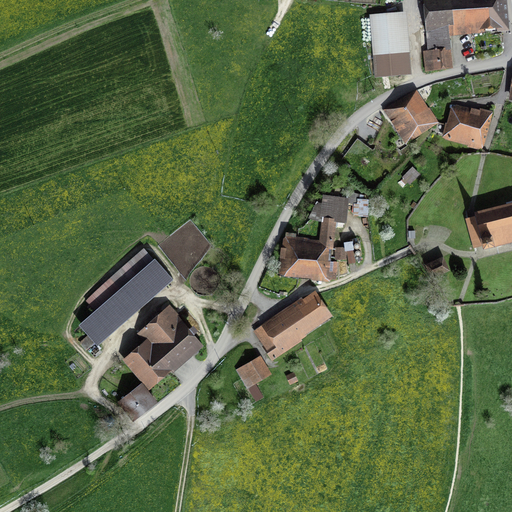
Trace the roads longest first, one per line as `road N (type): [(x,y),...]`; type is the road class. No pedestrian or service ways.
road 1 (residential): [(511,56),(419,81),(352,120),(305,182),(212,360),(126,434)]
road 2 (track): [(0,55),(140,0)]
road 3 (residential): [(0,509),(126,434)]
road 4 (track): [(177,511),(191,414),(186,387)]
